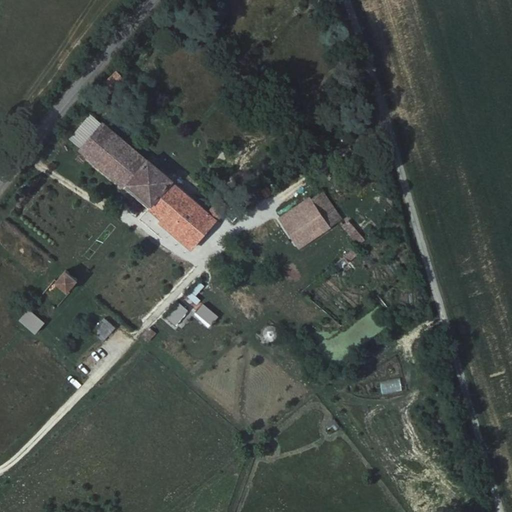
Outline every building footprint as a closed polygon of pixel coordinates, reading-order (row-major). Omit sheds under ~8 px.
[(120,76),(115,71),(108,79),(113,83),(120,76)] [(109,121),(98,111),(76,137),(87,147),(109,121)] [(109,121),(87,147),(196,241),(231,200),(228,197),(221,191),(211,202),(111,118),(109,121)] [(327,185),(314,192),(319,202),(329,222),(343,215),(327,185)] [(284,208),(289,217),(319,202),(314,192),(284,208)] [(356,245),(364,239),(348,219),(340,225),(356,245)] [(85,274),(70,261),(59,275),(71,285),(74,287),(85,274)] [(71,285),(59,275),(56,272),(44,287),(59,299),(71,285)] [(190,290),(195,295),(204,286),(199,282),(190,290)] [(21,315),(35,328),(59,299),(44,287),(21,315)] [(187,296),(182,301),(191,310),(196,305),(187,296)] [(90,331),(102,341),(115,327),(103,316),(90,331)] [(150,334),(157,325),(151,320),(144,329),(150,334)] [(264,324),(261,338),(275,341),(278,327),(264,324)] [(225,338),(225,329),(216,329),(216,338),(225,338)] [(180,342),(189,345),(192,335),(182,333),(180,342)] [(198,347),(195,355),(203,358),(206,350),(198,347)] [(332,433),(340,427),(334,418),(326,424),(332,433)]
